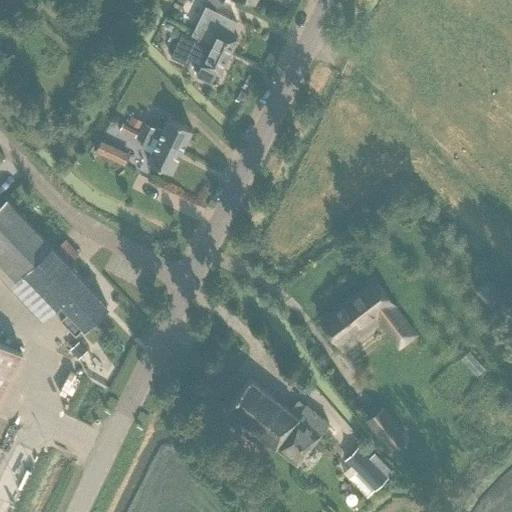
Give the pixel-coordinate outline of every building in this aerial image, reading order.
[(206,0),(216,9),(224,0),(206,0)] [(190,35),(198,38),(197,41),(229,56),(238,38),(230,34),(236,23),(204,7),(190,35)] [(220,75),(229,56),(197,41),(197,42),(182,34),(170,57),(188,66),(191,59),(202,64),(201,66),(220,75)] [(129,122),(128,124),(141,130),(144,123),(131,117),(129,122)] [(149,126),(144,123),(141,130),(140,131),(181,151),(192,130),(168,118),(162,131),(150,125),(149,126)] [(171,173),(181,151),(140,131),(137,139),(142,141),(140,145),(152,151),(147,161),(171,173)] [(94,151),(123,165),(129,153),(100,139),(94,151)] [(7,200),(0,206),(0,264),(16,281),(24,273),(56,308),(61,304),(64,306),(56,314),(75,335),(106,305),(7,200)] [(476,289),(492,307),(503,297),(487,279),(476,289)] [(374,316),(398,348),(415,335),(374,281),(321,321),(338,343),(374,316)] [(245,346),(262,363),(275,350),(258,333),(245,346)] [(0,395),(21,352),(0,341),(0,395)] [(225,408),(296,465),(328,424),(305,406),(297,416),(249,378),(225,408)] [(408,438),(383,406),(364,421),(389,452),(408,438)] [(374,491),(387,478),(357,448),(344,460),(374,491)]
